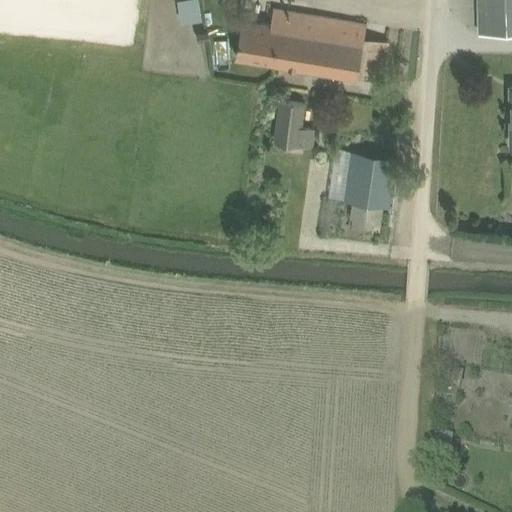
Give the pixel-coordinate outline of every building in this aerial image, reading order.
[(511,0),(478,0),(479,11),(479,32),(511,31),(511,0)] [(236,55),(358,76),(367,22),(274,6),(271,22),(242,17),(236,55)] [(276,139),(312,144),(314,127),(301,126),(304,102),(281,99),(276,139)] [(336,147),(329,191),(395,201),(401,157),(336,147)] [(433,453),(432,465),(451,466),(452,454),(433,453)]
